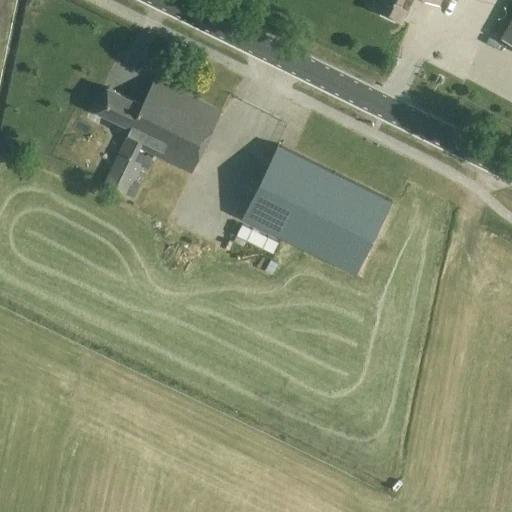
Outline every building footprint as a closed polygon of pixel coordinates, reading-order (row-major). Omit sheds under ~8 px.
[(426,0),(437,6),(440,0),(378,0),(374,10),(399,23),(410,0),(426,0)] [(511,42),(511,12),(500,36),(511,42)] [(133,84),(139,66),(130,63),(125,81),(133,84)] [(219,110),(153,78),(140,103),(108,87),(96,110),(130,126),(123,139),(126,140),(105,183),(124,192),(128,182),(132,184),(142,164),(132,159),(139,146),(189,171),(219,110)] [(356,271),(390,200),(277,145),(242,216),(356,271)] [(174,192),(178,182),(157,174),(153,184),(174,192)]
